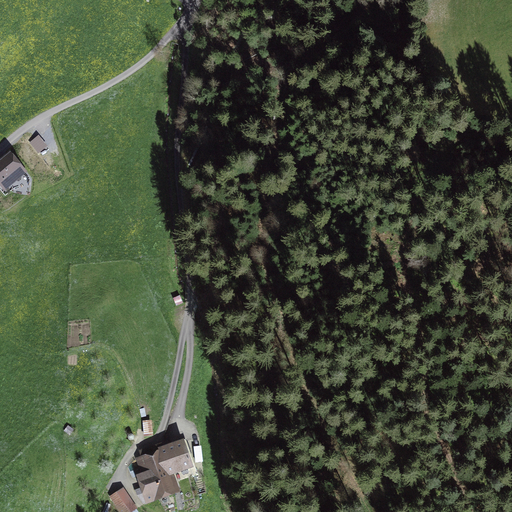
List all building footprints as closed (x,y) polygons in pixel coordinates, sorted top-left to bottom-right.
[(38,153),(48,146),(39,135),(30,141),(38,153)] [(22,172),(9,158),(0,165),(0,179),(5,186),(22,172)] [(150,421),(143,422),(145,435),(151,435),(150,421)] [(137,476),(147,503),(155,501),(153,498),(173,491),(166,473),(189,465),(182,443),(161,450),(159,445),(142,451),(149,472),(137,476)] [(123,488),(111,496),(119,509),(122,507),(125,511),(134,506),(123,488)]
